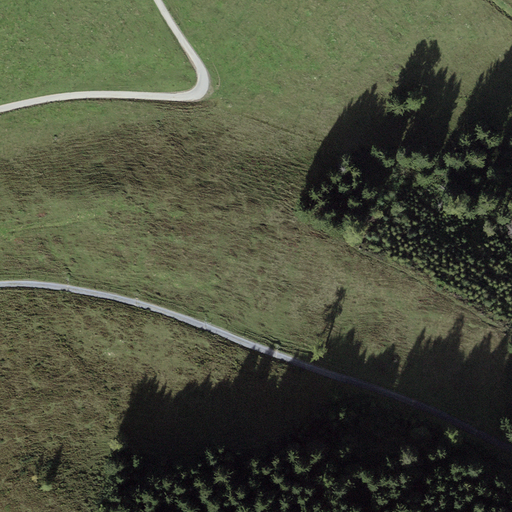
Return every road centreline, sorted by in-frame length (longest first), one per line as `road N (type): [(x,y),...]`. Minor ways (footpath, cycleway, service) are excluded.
road 1 (track): [(0,284),(63,287),(189,320),(443,409),(511,448)]
road 2 (track): [(157,0),(200,66),(192,94),(78,94),(0,108)]
